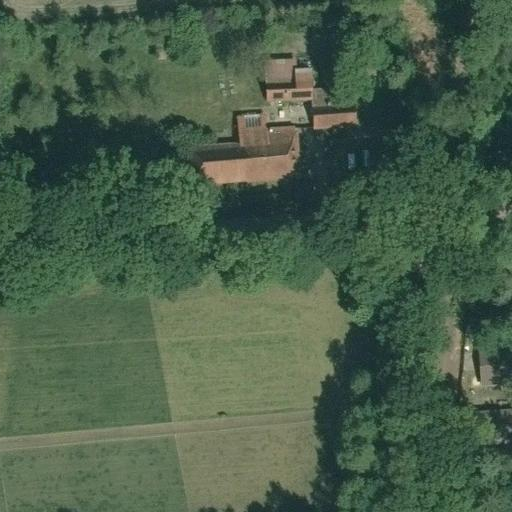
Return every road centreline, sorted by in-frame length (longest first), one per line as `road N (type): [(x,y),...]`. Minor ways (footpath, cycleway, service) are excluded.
road 1 (unclassified): [(464,210),(0,243)]
road 2 (residential): [(464,210),(406,286),(372,511)]
